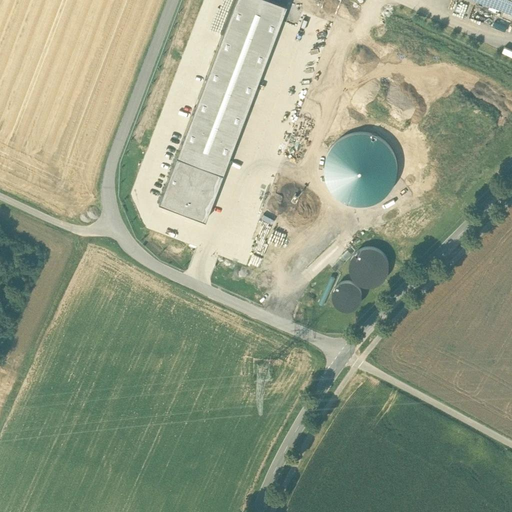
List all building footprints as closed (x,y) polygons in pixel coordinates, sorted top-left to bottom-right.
[(511,0),(479,0),(511,12),(511,0)] [(284,16),(243,1),(163,213),(212,232),(230,186),(221,183),(284,16)] [(488,12),(480,9),(479,11),(480,12),(480,13),(481,13),(481,14),(481,15),(481,16),(483,17),(483,16),(484,15),(485,15),(486,15),(487,15),(488,12)] [(487,15),(486,15),(485,15),(484,15),(483,16),(483,17),(482,18),(482,19),(482,20),(483,21),(484,22),(485,23),(486,23),(488,23),(489,22),(490,21),(490,20),(490,19),(490,18),(490,17),(489,16),(488,15),(487,15)] [(369,182),(359,193),(363,196),(372,185),(369,182)] [(376,249),(368,248),(360,251),(354,256),(350,263),(350,272),(353,279),(359,285),(367,287),(375,286),(382,282),(387,276),(389,268),(387,260),(383,253),(376,249)] [(344,265),(340,261),(332,269),(336,273),(344,265)] [(355,285),(349,283),(343,283),(337,287),(334,292),(333,298),(335,304),(339,309),(345,311),(352,311),(357,307),(361,302),(362,296),(360,290),(355,285)]
